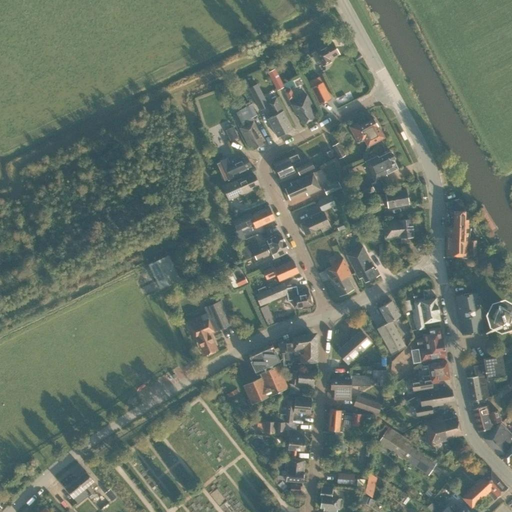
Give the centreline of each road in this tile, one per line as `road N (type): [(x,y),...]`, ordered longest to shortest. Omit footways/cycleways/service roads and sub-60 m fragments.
road 1 (unclassified): [(9,511),(105,432),(270,334),(323,317)]
road 2 (residential): [(323,317),(265,161),(391,91)]
road 3 (secondary): [(511,480),(467,426),(438,259)]
road 4 (residential): [(308,511),(323,317)]
road 5 (secondary): [(438,259),(431,172),(391,91)]
road 6 (unclassified): [(323,317),(438,259)]
